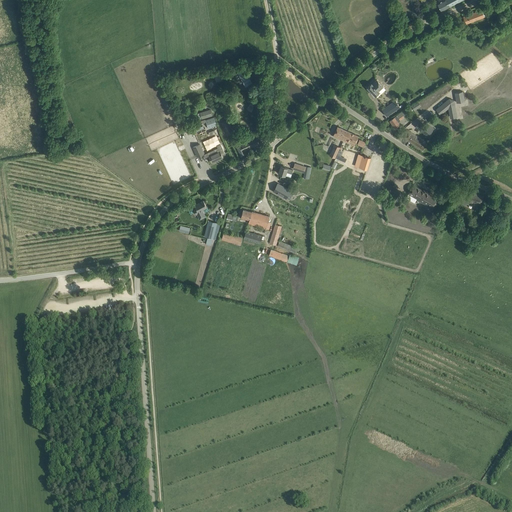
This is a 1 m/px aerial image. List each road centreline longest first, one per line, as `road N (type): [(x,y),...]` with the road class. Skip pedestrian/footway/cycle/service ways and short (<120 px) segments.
road 1 (unclassified): [(138,262),(152,224),(173,200),(256,157),(329,94)]
road 2 (unclassified): [(153,511),(138,262)]
road 3 (unclassified): [(511,199),(420,158),(329,94)]
road 4 (unclassified): [(329,94),(398,37),(480,0)]
road 5 (unclassified): [(138,262),(0,280)]
road 6 (track): [(279,138),(266,0)]
